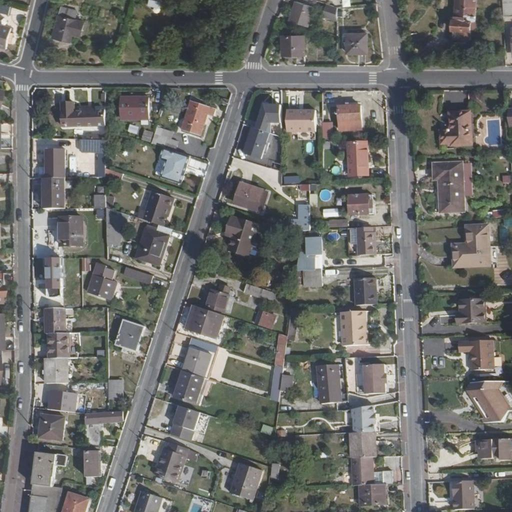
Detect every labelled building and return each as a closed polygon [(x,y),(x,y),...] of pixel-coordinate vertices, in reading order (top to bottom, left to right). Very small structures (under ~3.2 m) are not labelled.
[(477,0),(457,0),(457,7),(456,7),(455,20),(454,20),(454,23),(453,23),(452,29),(453,29),(453,31),(454,31),(454,40),(471,41),(471,31),(472,21),(476,21),(477,0)] [(511,0),(503,0),(504,16),(511,15),(511,0)] [(308,27),(314,7),(296,1),(290,21),(308,27)] [(0,3),(0,13),(9,15),(11,7),(0,3)] [(322,16),(338,21),(338,8),(326,4),(322,16)] [(72,19),(74,10),(61,7),(54,38),(71,42),(73,34),(81,36),(85,22),(76,20),(72,19)] [(11,32),(12,28),(0,24),(0,47),(7,49),(8,43),(11,32)] [(347,54),(368,54),(368,33),(347,33),(347,54)] [(306,56),(305,36),(282,36),(282,45),(285,45),(285,56),(306,56)] [(150,98),(122,97),(122,120),(150,120),(150,98)] [(216,108),(191,101),(182,130),(201,136),(208,115),(213,117),(216,108)] [(106,126),(106,110),(95,110),(75,110),(75,107),(75,102),(62,103),(63,127),(106,126)] [(341,131),(363,130),(362,105),(340,106),(341,131)] [(317,131),(317,110),(288,111),(288,132),(317,131)] [(452,146),(473,145),(471,112),(450,113),(451,130),(441,131),(443,144),(452,143),(452,146)] [(324,122),(324,137),(335,137),(335,122),(324,122)] [(262,159),(271,133),(253,127),(245,153),(262,159)] [(146,130),(143,140),(152,143),(155,132),(146,130)] [(155,134),(152,144),(166,148),(176,151),(179,142),(155,134)] [(99,160),(98,160),(99,178),(106,178),(106,177),(106,169),(106,136),(99,136),(99,160)] [(370,176),(368,142),(349,143),(351,176),(370,176)] [(176,151),(166,148),(162,160),(168,162),(163,178),(182,184),(191,156),(176,151)] [(441,213),(465,212),(463,163),(434,164),(435,180),(440,180),(440,187),(442,187),(442,196),(441,196),(441,213)] [(123,174),(106,169),(106,177),(121,182),(123,174)] [(300,184),(300,176),(285,176),(285,184),(300,184)] [(66,194),(62,195),(62,178),(49,179),(49,195),(44,195),(44,209),(66,209),(66,194)] [(258,211),(264,190),(256,187),(254,193),(249,192),(251,186),(243,183),(236,204),(258,211)] [(264,190),(258,211),(263,212),(270,192),(264,190)] [(142,210),(139,218),(160,225),(165,227),(174,198),(153,191),(146,211),(142,210)] [(351,215),(370,214),(369,195),(350,196),(351,215)] [(107,207),(107,196),(96,196),(96,208),(107,207)] [(294,222),(294,228),(303,231),(311,230),(311,207),(301,207),(302,222),(294,222)] [(107,208),(108,246),(112,248),(113,244),(120,246),(129,215),(107,208)] [(61,218),(62,246),(83,245),(82,217),(61,218)] [(251,253),(259,225),(233,217),(229,229),(236,231),(234,238),(231,247),(251,253)] [(147,228),(137,258),(160,266),(172,229),(165,227),(160,225),(157,232),(147,228)] [(456,267),(491,265),(491,264),(490,249),(489,226),(468,227),(469,245),(454,246),(456,267)] [(374,227),(358,228),(359,256),(378,255),(377,232),(374,232),(374,227)] [(234,238),(236,231),(229,229),(227,236),(234,238)] [(250,257),(251,253),(231,247),(229,251),(250,257)] [(308,251),(301,250),(298,271),(317,270),(316,255),(308,255),(308,251)] [(74,267),(82,265),(83,272),(91,271),(90,258),(73,260),(74,267)] [(48,259),(46,295),(63,295),(65,259),(48,259)] [(108,267),(98,264),(88,293),(112,301),(119,283),(113,281),(116,271),(107,268),(108,267)] [(317,270),(298,271),(297,278),(302,278),(304,278),(304,287),(323,286),(323,270),(317,270)] [(138,271),(135,279),(152,284),(154,276),(138,271)] [(377,278),(356,279),(357,306),(378,305),(377,278)] [(266,300),(270,291),(247,284),(244,293),(266,300)] [(232,288),(222,285),(219,292),(213,290),(207,308),(226,313),(226,312),(230,296),(233,297),(235,292),(232,291),(232,288)] [(276,293),(270,291),(267,298),(274,300),(276,293)] [(235,297),(230,296),(226,312),(231,313),(235,297)] [(487,323),(486,300),(461,300),(462,314),(458,314),(458,324),(487,323)] [(197,307),(190,331),(218,340),(226,316),(197,307)] [(50,334),(67,333),(66,308),(46,309),(47,334),(50,334)] [(289,335),(296,337),(300,309),(293,309),(289,335)] [(272,329),(277,316),(261,310),(256,324),(272,329)] [(367,328),(366,328),(365,312),(343,312),(345,346),(368,345),(367,328)] [(138,352),(146,327),(124,320),(116,345),(138,352)] [(67,333),(50,334),(50,359),(69,358),(71,358),(70,333),(67,333)] [(289,337),(281,334),(276,365),(285,368),(289,337)] [(219,346),(192,338),(189,347),(192,348),(184,371),(206,378),(208,379),(211,370),(209,369),(213,355),(216,356),(219,346)] [(496,369),(494,340),(460,342),(460,352),(471,352),(472,371),(496,369)] [(47,359),(47,384),(69,384),(69,358),(50,359),(47,359)] [(340,390),(338,365),(318,367),(322,405),(349,402),(348,390),(340,390)] [(386,365),(365,366),(367,394),(387,393),(386,365)] [(285,369),(277,368),(275,382),(283,384),(285,369)] [(206,378),(184,371),(175,398),(199,406),(202,397),(200,396),(206,378)] [(123,380),(109,380),(110,399),(123,399),(123,380)] [(472,383),(468,391),(485,418),(482,418),(485,424),(504,422),(511,411),(511,410),(511,407),(500,390),(505,382),(472,383)] [(76,413),(79,394),(53,391),(51,410),(76,413)] [(178,426),(184,407),(167,402),(163,412),(166,412),(163,421),(178,426)] [(376,413),(375,406),(352,410),(353,433),(377,432),(376,424),(379,424),(378,413),(376,413)] [(193,410),(190,418),(215,425),(217,418),(193,410)] [(102,423),(124,422),(123,411),(86,414),(87,485),(93,485),(93,478),(102,477),(102,471),(101,471),(101,451),(102,451),(102,423)] [(64,441),(67,418),(43,415),(40,438),(64,441)] [(217,418),(215,425),(214,428),(252,441),(255,430),(217,418)] [(262,432),(272,436),(275,428),(265,425),(262,432)] [(374,458),(375,457),(374,441),(377,441),(377,432),(353,433),(351,433),(353,459),(372,458),(374,458)] [(511,438),(476,440),(477,452),(483,452),(483,459),(495,459),(495,458),(502,458),(502,461),(511,460),(511,451),(511,450),(511,438)] [(190,449),(171,442),(168,450),(164,448),(155,475),(179,483),(190,449)] [(73,448),(72,456),(84,457),(85,450),(73,448)] [(67,456),(38,452),(34,485),(53,487),(55,477),(57,465),(66,467),(67,456)] [(352,459),(354,486),(361,485),(375,485),(375,473),(373,473),(372,458),(353,459),(352,459)] [(263,471),(242,463),(232,494),(253,501),(263,471)] [(394,471),(384,472),(385,484),(386,484),(394,484),(394,471)] [(475,481),(455,482),(456,510),(476,509),(475,481)] [(362,505),(387,505),(386,484),(385,484),(375,485),(361,485),(362,505)] [(53,487),(34,485),(30,511),(58,511),(63,488),(53,487)] [(143,491),(135,511),(159,511),(164,498),(143,491)] [(86,511),(91,499),(70,493),(64,511),(86,511)] [(199,511),(201,505),(193,502),(190,511),(199,511)]
